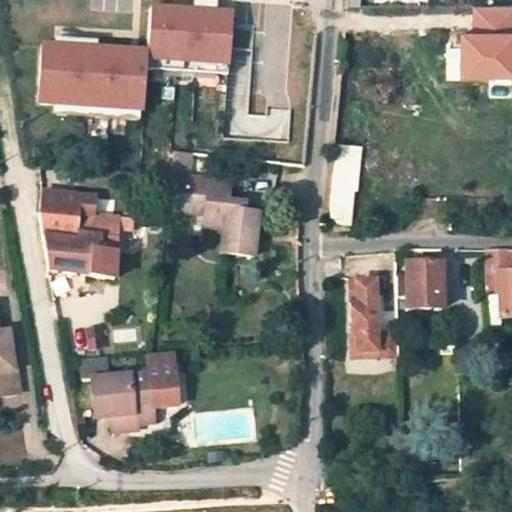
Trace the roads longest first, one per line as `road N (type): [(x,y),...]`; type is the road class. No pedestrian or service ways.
road 1 (residential): [(0,485),(303,474)]
road 2 (residential): [(332,0),(308,247)]
road 3 (residential): [(308,247),(303,474)]
road 4 (residential): [(511,240),(308,247)]
